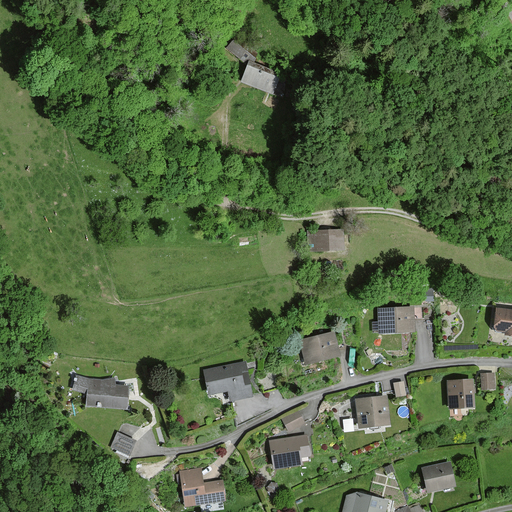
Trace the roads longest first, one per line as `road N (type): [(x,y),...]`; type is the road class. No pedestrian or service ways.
road 1 (track): [(511,249),(379,208),(294,218),(241,209),(224,191),(225,113)]
road 2 (residential): [(511,362),(427,366),(350,385),(174,451)]
